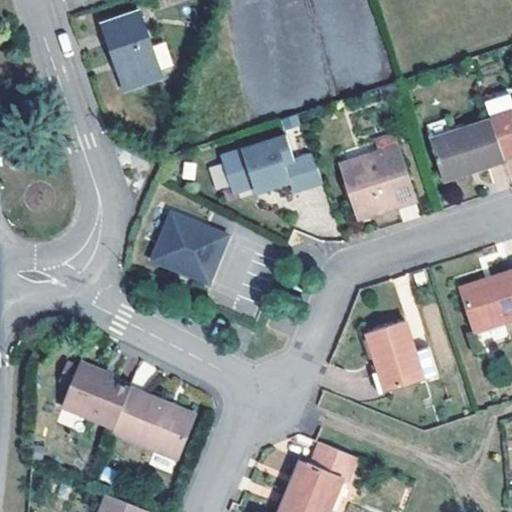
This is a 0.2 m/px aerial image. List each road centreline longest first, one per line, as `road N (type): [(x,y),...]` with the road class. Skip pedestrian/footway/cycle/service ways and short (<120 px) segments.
road 1 (residential): [(234,392),(292,367),(351,267),(511,212)]
road 2 (residential): [(62,268),(90,246),(107,203),(40,0)]
road 3 (residential): [(62,268),(207,349),(225,366),(234,392)]
road 4 (residential): [(234,392),(230,439),(201,511)]
